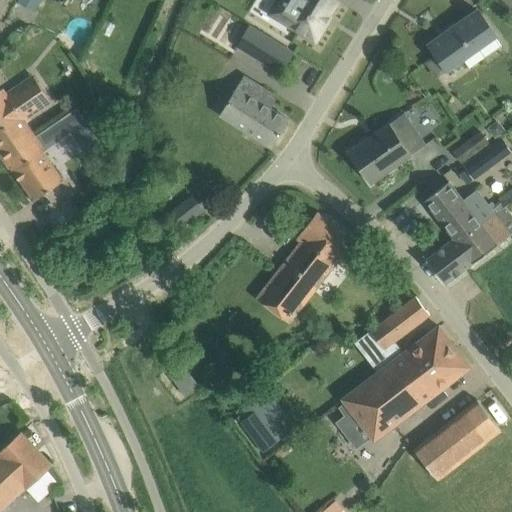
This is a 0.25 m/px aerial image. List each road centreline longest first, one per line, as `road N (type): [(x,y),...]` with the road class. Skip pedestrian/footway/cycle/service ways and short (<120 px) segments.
road 1 (unclassified): [(511,394),(386,240),(285,160)]
road 2 (tertiary): [(47,346),(198,250),(285,160)]
road 3 (tertiary): [(285,160),(387,0)]
road 4 (secondary): [(125,511),(47,346)]
